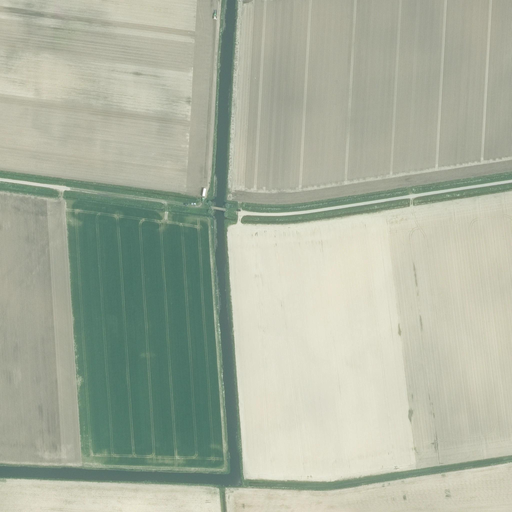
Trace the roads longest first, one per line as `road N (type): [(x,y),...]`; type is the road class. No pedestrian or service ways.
road 1 (track): [(241,212),(240,222),(226,222),(244,488),(216,488),(219,511)]
road 2 (track): [(511,181),(288,214),(241,212)]
road 3 (track): [(209,208),(78,189)]
